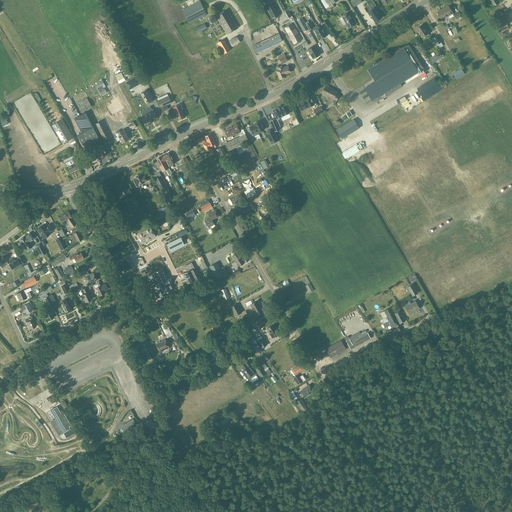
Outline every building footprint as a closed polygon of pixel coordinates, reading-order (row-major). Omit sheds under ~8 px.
[(200,23),(198,19),(207,15),(200,1),(183,10),(189,23),(185,26),(183,23),(180,25),(183,31),(191,27),(200,23)] [(280,15),(274,4),(267,8),(273,19),(280,15)] [(448,6),(437,12),(442,20),(453,13),(448,6)] [(376,7),(368,12),(372,18),(375,22),(382,17),(376,7)] [(220,28),(223,26),(228,34),(238,28),(227,9),(216,16),(220,21),(217,23),(220,28)] [(347,29),(349,28),(356,24),(349,12),(342,16),(346,24),(344,25),(347,29)] [(459,12),(454,15),(457,19),(459,18),(461,21),(464,19),(459,12)] [(309,29),(306,25),(302,18),(297,21),(304,32),(309,29)] [(509,28),(505,21),(497,26),(501,33),(509,28)] [(322,26),(319,28),(318,26),(313,28),(310,23),(306,25),(309,29),(310,31),(313,30),(314,31),(313,31),(319,40),(328,36),(322,26)] [(205,24),(195,29),(196,32),(189,36),(190,38),(195,35),(197,37),(203,34),(202,31),(207,29),(205,24)] [(285,28),(288,33),(294,44),(302,40),(295,28),(292,24),(285,28)] [(422,25),(417,28),(423,37),(428,34),(422,25)] [(257,53),(283,41),(279,34),(253,46),(257,53)] [(232,47),(241,42),(237,36),(229,41),(232,47)] [(433,39),(436,46),(437,45),(439,49),(440,49),(444,47),(441,43),(442,42),(438,36),(433,39)] [(224,54),(231,50),(224,39),(217,43),(224,54)] [(308,50),(313,59),(320,55),(315,46),(308,50)] [(404,47),(368,69),(376,82),(365,88),(372,100),(385,93),(387,95),(402,86),(400,83),(419,72),(404,47)] [(433,63),(443,57),(440,52),(437,54),(436,53),(432,55),(433,57),(430,59),(433,63)] [(282,65),(289,61),(285,54),(278,58),(282,65)] [(275,68),(276,69),(277,72),(280,79),(286,77),(285,74),(290,72),(288,66),(282,68),(282,66),(279,67),(279,66),(275,68)] [(457,80),(465,75),(461,68),(453,74),(457,80)] [(146,82),(143,75),(130,82),(134,89),(146,82)] [(418,89),(423,97),(440,87),(435,78),(418,89)] [(102,80),(97,83),(99,87),(97,88),(101,96),(107,93),(104,88),(106,87),(102,80)] [(340,96),(337,94),(337,92),(330,89),(331,88),(326,86),(322,93),(334,98),(333,100),(337,102),(340,96)] [(120,87),(114,90),(117,96),(122,93),(120,87)] [(149,89),(144,92),(149,103),(155,100),(149,89)] [(161,108),(172,103),(169,96),(168,96),(168,94),(157,99),(161,108)] [(304,98),(308,107),(314,104),(310,95),(304,98)] [(408,102),(406,100),(407,99),(405,96),(400,100),(396,102),(399,108),(408,102)] [(82,113),(92,107),(87,98),(79,102),(81,105),(78,107),(82,113)] [(109,106),(113,113),(124,107),(119,98),(113,101),(114,103),(109,106)] [(288,111),(290,110),(289,107),(287,108),(286,106),(286,105),(285,105),(285,106),(281,107),(278,108),(278,109),(274,110),(273,110),(274,111),(277,118),(277,119),(278,118),(288,114),(289,114),(289,113),(288,111)] [(179,120),(185,117),(182,109),(181,106),(174,109),(176,112),(179,120)] [(332,106),(326,109),(329,116),(335,114),(332,106)] [(140,113),(144,122),(155,115),(151,107),(144,111),(142,108),(138,110),(140,113)] [(321,107),(314,111),(317,116),(324,112),(321,107)] [(309,108),(302,111),(306,120),(313,117),(309,108)] [(75,119),(83,134),(79,136),(84,145),(85,147),(87,148),(91,146),(92,144),(91,141),(99,137),(98,135),(100,134),(96,126),(94,128),(86,113),(75,119)] [(111,130),(121,125),(118,118),(116,119),(113,114),(105,118),(111,130)] [(270,121),(275,132),(280,130),(275,119),(270,121)] [(359,128),(354,120),(337,130),(342,139),(359,128)] [(102,137),(109,134),(103,121),(96,124),(102,137)] [(254,136),(259,133),(258,133),(264,130),(262,125),(263,124),(262,121),(260,121),(254,124),(254,125),(250,127),(250,128),(249,129),(251,131),(252,131),(254,136)] [(73,138),(65,123),(54,129),(63,144),(73,138)] [(240,137),(225,143),(229,151),(237,148),(243,145),(249,142),(245,134),(243,129),(239,130),(237,126),(232,128),(233,129),(226,132),(229,140),(233,138),(232,136),(239,133),(240,137)] [(273,129),(266,133),(271,144),(279,140),(273,129)] [(117,141),(121,140),(123,143),(129,140),(124,130),(120,132),(119,130),(116,132),(117,133),(116,134),(117,138),(116,138),(117,141)] [(207,140),(214,137),(212,133),(205,137),(204,137),(196,141),(198,145),(206,141),(205,141),(207,140)] [(216,144),(214,137),(207,140),(208,142),(209,141),(211,146),(216,144)] [(242,147),(244,152),(248,160),(256,156),(255,154),(250,143),(244,146),(242,147)] [(96,151),(97,151),(101,158),(107,155),(106,152),(107,152),(103,144),(100,146),(99,145),(94,148),(96,151)] [(226,155),(223,147),(216,150),(220,158),(226,155)] [(169,153),(162,157),(165,162),(168,160),(170,163),(174,161),(169,153)] [(165,162),(162,157),(162,156),(157,159),(161,166),(160,167),(163,172),(169,169),(165,162)] [(65,163),(67,167),(70,173),(78,169),(75,164),(76,163),(74,158),(65,163)] [(193,172),(187,158),(181,160),(183,163),(180,165),(187,179),(190,178),(188,175),(193,173),(193,172)] [(272,166),(271,164),(268,165),(265,160),(260,162),(264,169),(272,166)] [(236,167),(229,170),(236,183),(242,180),(248,177),(245,172),(240,175),(236,167)] [(141,174),(134,178),(138,186),(149,180),(146,175),(143,177),(141,174)] [(168,189),(162,176),(155,179),(162,192),(162,193),(165,198),(171,195),(168,189)] [(248,199),(257,194),(253,188),(252,188),(250,185),(251,184),(249,180),(242,183),(244,188),(245,187),(247,191),(244,192),(248,199)] [(119,194),(123,201),(133,195),(129,188),(128,189),(125,183),(117,187),(120,193),(119,194)] [(243,199),(241,194),(232,200),(234,204),(240,201),(241,203),(244,201),(243,199)] [(201,207),(204,212),(212,207),(210,202),(201,207)] [(161,213),(149,219),(152,224),(164,217),(169,214),(164,206),(159,209),(161,213)] [(193,210),(186,214),(188,219),(196,215),(193,210)] [(219,216),(216,211),(209,215),(211,218),(206,221),(209,227),(215,224),(212,220),(219,216)] [(73,219),(73,218),(68,212),(59,218),(64,224),(67,222),(71,228),(76,224),(73,219)] [(126,216),(129,222),(131,224),(136,221),(131,213),(126,216)] [(46,228),(44,225),(37,229),(44,238),(50,234),(49,233),(53,230),(50,225),(46,228)] [(156,236),(151,227),(138,235),(143,244),(156,236)] [(79,231),(74,235),(78,243),(83,239),(79,231)] [(21,243),(19,244),(21,247),(23,246),(27,251),(32,247),(29,242),(34,239),(30,234),(25,237),(24,236),(19,240),(21,243)] [(183,237),(169,244),(172,251),(184,245),(183,243),(186,242),(183,237)] [(61,238),(56,240),(61,250),(66,247),(61,238)] [(46,254),(41,243),(36,246),(41,256),(46,254)] [(119,243),(108,248),(112,256),(123,250),(119,243)] [(71,261),(75,259),(76,262),(84,259),(81,253),(77,255),(77,254),(69,258),(71,261)] [(244,263),(238,253),(232,256),(239,267),(244,263)] [(2,257),(0,254),(0,265),(2,269),(6,266),(6,265),(8,264),(6,261),(7,260),(4,255),(2,257)] [(51,264),(53,267),(67,258),(64,254),(51,264)] [(193,257),(173,263),(175,269),(179,268),(180,272),(191,269),(190,264),(195,263),(193,257)] [(18,259),(9,265),(12,269),(21,264),(18,259)] [(127,260),(116,265),(119,272),(123,270),(124,273),(125,272),(124,272),(133,268),(130,262),(130,261),(128,262),(127,260)] [(217,280),(224,276),(220,269),(217,263),(211,266),(210,267),(217,280)] [(64,276),(59,267),(54,270),(60,279),(64,276)] [(153,273),(156,278),(166,274),(163,268),(153,273)] [(193,269),(183,274),(185,279),(195,274),(193,269)] [(85,277),(88,283),(88,285),(97,281),(93,273),(89,275),(85,277)] [(156,278),(159,283),(168,279),(166,274),(156,278)] [(195,274),(185,279),(188,284),(198,279),(195,274)] [(25,289),(37,282),(34,276),(25,281),(25,282),(22,284),(25,289)] [(309,293),(314,290),(306,276),(303,278),(307,285),(306,286),(309,293)] [(171,284),(169,278),(168,279),(159,283),(161,289),(171,284)] [(100,282),(97,283),(99,287),(95,289),(99,296),(105,293),(104,291),(109,289),(106,283),(101,285),(100,282)] [(76,283),(69,286),(71,289),(69,290),(70,293),(72,292),(73,294),(80,291),(76,283)] [(65,284),(60,286),(64,294),(69,292),(65,284)] [(161,289),(164,294),(173,289),(171,284),(161,289)] [(407,287),(413,296),(418,293),(413,284),(407,287)] [(198,299),(204,296),(201,290),(202,290),(201,287),(195,290),(196,293),(198,292),(199,292),(195,294),(198,299)] [(283,289),(288,300),(293,298),(288,287),(283,289)] [(30,288),(21,292),(16,294),(19,301),(34,295),(32,291),(30,288)] [(82,289),(84,294),(79,296),(81,300),(84,299),(86,302),(91,300),(90,297),(91,296),(89,292),(88,292),(86,288),(82,289)] [(229,298),(226,289),(221,290),(224,300),(229,298)] [(62,302),(57,291),(52,293),(57,304),(62,302)] [(53,305),(56,303),(52,294),(48,296),(52,304),(53,305)] [(64,297),(67,303),(64,304),(68,311),(73,308),(70,301),(67,295),(64,297)] [(44,298),(48,306),(52,304),(48,296),(44,298)] [(250,305),(256,316),(264,312),(258,301),(250,305)] [(416,302),(406,307),(410,314),(420,309),(416,302)] [(25,305),(20,308),(21,311),(26,309),(28,313),(32,311),(29,304),(25,305)] [(242,313),(237,304),(231,307),(236,316),(242,313)] [(44,319),(47,318),(48,321),(54,318),(50,311),(49,308),(46,309),(47,312),(42,315),(44,319)] [(383,324),(394,319),(389,309),(384,311),(387,317),(381,320),(383,324)] [(406,321),(402,312),(401,310),(394,314),(400,324),(406,321)] [(27,323),(27,322),(30,329),(36,326),(31,316),(25,319),(27,323)] [(397,326),(394,319),(383,324),(385,328),(391,325),(393,328),(397,326)] [(216,323),(210,327),(215,336),(221,332),(216,323)] [(219,325),(228,339),(232,337),(230,334),(233,333),(230,329),(232,328),(230,325),(226,328),(222,323),(219,325)] [(267,329),(273,338),(280,334),(274,324),(267,329)] [(162,327),(168,338),(173,335),(173,334),(175,333),(172,329),(170,330),(168,325),(162,327)] [(368,333),(351,342),(350,339),(346,340),(351,350),(371,339),(368,333)] [(267,345),(263,338),(258,341),(262,348),(267,345)] [(166,339),(156,344),(160,352),(170,347),(166,339)] [(173,342),(177,351),(184,348),(180,339),(173,342)] [(331,358),(347,349),(341,340),(326,349),(331,358)] [(86,342),(79,344),(84,357),(91,355),(86,342)] [(216,351),(207,359),(211,365),(221,357),(216,351)] [(244,369),(242,371),(249,380),(255,375),(254,373),(256,371),(261,378),(267,373),(265,370),(268,368),(263,361),(259,364),(260,365),(256,368),(252,363),(249,365),(246,362),(241,366),(244,369)] [(301,364),(293,369),(297,375),(305,369),(301,364)] [(305,370),(298,374),(293,378),(298,385),(306,380),(303,375),(307,372),(305,370)] [(304,398),(314,392),(310,385),(300,391),(304,398)] [(303,410),(307,407),(301,398),(297,401),(300,406),(298,407),(300,410),(302,408),(303,410)] [(71,426),(63,412),(61,413),(57,407),(50,410),(64,433),(70,429),(69,427),(71,426)] [(223,425),(230,419),(228,416),(221,422),(223,425)] [(194,442),(194,440),(190,434),(180,440),(185,446),(190,443),(191,446),(194,444),(194,442)]
